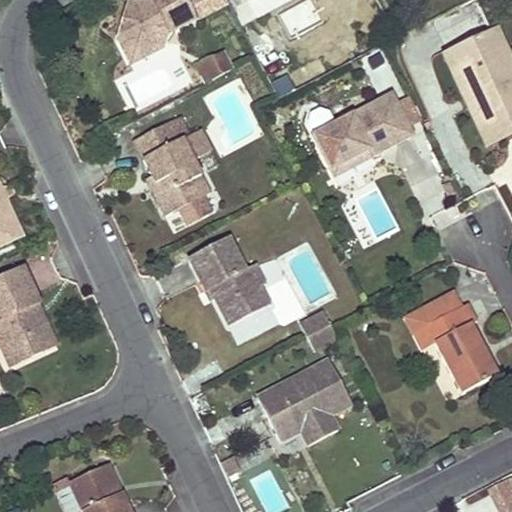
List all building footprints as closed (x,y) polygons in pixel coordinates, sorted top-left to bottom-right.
[(196,20),(185,0),(146,0),(147,1),(137,7),(128,4),(117,42),(141,49),(145,58),(163,49),(167,36),(196,20)] [(226,5),(223,0),(185,0),(196,20),(226,5)] [(486,149),(511,137),(511,60),(498,30),(492,32),(511,74),(511,121),(486,134),(473,105),(478,103),(475,96),(470,98),(448,52),(443,55),(486,149)] [(275,49),(266,32),(253,39),(261,56),(275,49)] [(511,121),(511,74),(492,32),(448,52),(470,98),(475,96),(478,103),(473,105),(486,134),(511,121)] [(145,58),(141,49),(117,42),(130,66),(145,58)] [(232,71),(223,53),(203,63),(212,82),(232,71)] [(212,82),(203,63),(197,67),(206,85),(212,82)] [(295,88),(289,75),(272,83),(278,96),(295,88)] [(314,137),(313,137),(331,172),(368,151),(371,158),(412,137),(407,128),(396,106),(391,97),(335,126),(328,113),(319,111),(311,115),(308,124),(314,137)] [(408,99),(396,106),(407,128),(419,121),(408,99)] [(192,162),(211,152),(200,131),(190,136),(180,118),(133,143),(152,178),(155,184),(149,187),(165,218),(199,200),(190,182),(200,178),(192,162)] [(368,151),(331,172),(334,178),(371,158),(368,151)] [(155,184),(152,178),(146,181),(149,187),(155,184)] [(209,195),(200,178),(190,182),(199,200),(209,195)] [(0,203),(0,190),(1,190),(0,188),(0,247),(22,237),(6,201),(0,203)] [(0,203),(6,201),(12,192),(12,191),(1,190),(0,190),(0,203)] [(255,267),(238,234),(188,260),(205,293),(212,290),(217,298),(214,300),(214,301),(229,328),(264,309),(245,272),(255,267)] [(265,285),(255,267),(245,272),(264,309),(270,306),(260,288),(265,285)] [(39,304),(23,270),(0,280),(0,323),(19,364),(56,347),(42,316),(38,318),(33,307),(37,305),(39,304)] [(217,298),(212,290),(205,293),(210,303),(214,301),(214,300),(217,298)] [(461,309),(453,293),(403,320),(421,353),(434,346),(425,329),(461,309)] [(42,316),(37,305),(33,307),(38,318),(42,316)] [(483,351),(470,326),(477,323),(468,306),(461,309),(425,329),(434,346),(461,396),(497,377),(487,357),(482,359),(480,353),(483,351)] [(330,327),(323,314),(300,325),(307,339),(330,327)] [(19,364),(0,323),(0,347),(10,368),(19,364)] [(337,341),(330,327),(307,339),(314,353),(337,341)] [(352,405),(329,361),(310,371),(313,376),(287,390),(284,384),(256,399),(279,443),(301,432),(304,431),(307,436),(333,422),(331,417),(352,405)] [(287,390),(313,376),(310,371),(284,384),(287,390)] [(308,447),(338,431),(333,422),(307,436),(304,431),(301,432),(308,447)] [(238,473),(231,459),(220,465),(226,479),(238,473)] [(130,511),(122,494),(117,496),(114,488),(118,486),(109,466),(68,484),(80,511),(130,511)] [(511,511),(511,483),(511,481),(487,492),(496,511),(511,511)] [(122,494),(118,486),(114,488),(117,496),(122,494)]
